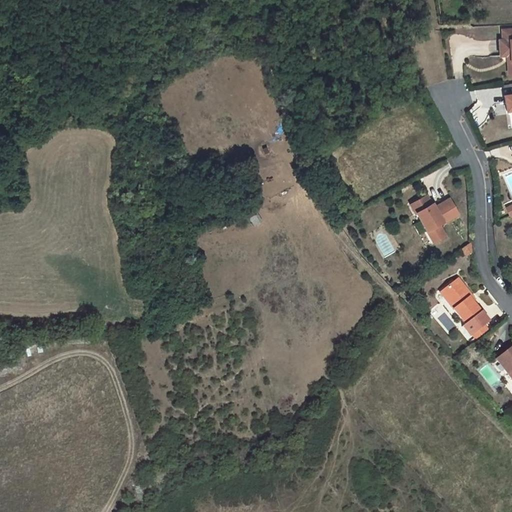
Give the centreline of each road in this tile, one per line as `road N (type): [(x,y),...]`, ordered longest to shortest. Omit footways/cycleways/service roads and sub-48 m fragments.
road 1 (track): [(249,0),(334,227),(380,296),(511,439)]
road 2 (track): [(108,511),(134,436),(100,353),(68,351),(0,386)]
road 3 (residential): [(511,310),(486,278),(478,172),(445,99)]
